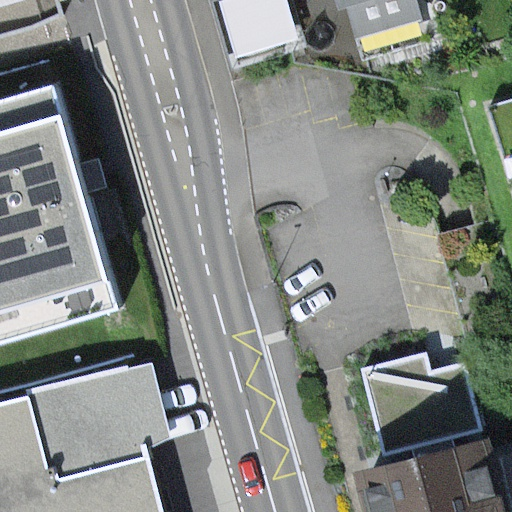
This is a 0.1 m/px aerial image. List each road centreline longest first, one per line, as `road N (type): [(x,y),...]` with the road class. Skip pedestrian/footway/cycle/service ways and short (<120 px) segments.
road 1 (primary): [(189,183),(274,511)]
road 2 (residential): [(189,183),(300,157),(329,168),(345,197),(381,324)]
road 3 (primary): [(142,0),(189,183)]
